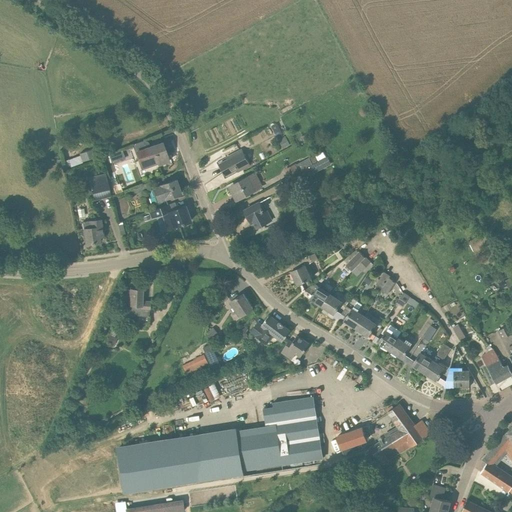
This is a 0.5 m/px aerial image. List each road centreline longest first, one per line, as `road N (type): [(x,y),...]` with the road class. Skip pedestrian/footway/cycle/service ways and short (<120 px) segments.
road 1 (unclassified): [(227,258),(154,88),(35,0)]
road 2 (unclassified): [(494,418),(403,391),(269,302),(227,258)]
road 3 (unclassified): [(227,258),(186,251),(63,270),(0,269)]
